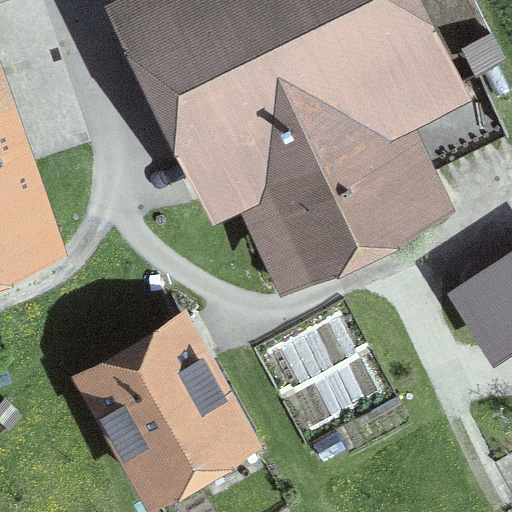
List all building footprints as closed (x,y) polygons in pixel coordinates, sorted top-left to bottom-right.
[(378,119),(397,110),(451,84),(410,0),(154,0),(128,13),(219,197),(264,177),(302,256),(417,200),(378,119)] [(477,71),(451,84),(397,110),(423,164),(504,124),(477,71)] [(0,251),(34,240),(0,139),(0,251)] [(511,329),(511,259),(461,290),(493,342),(511,329)] [(145,479),(235,427),(175,323),(85,375),(145,479)]
